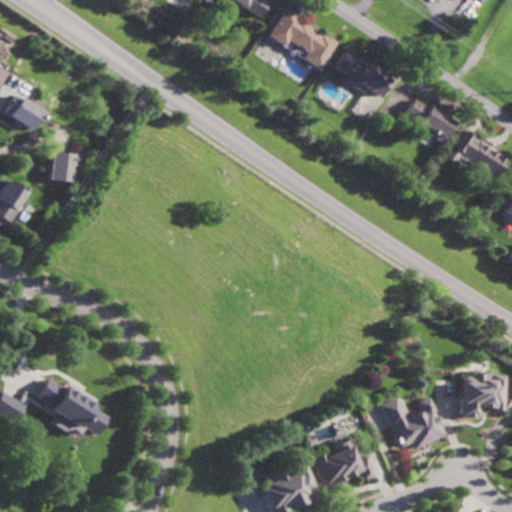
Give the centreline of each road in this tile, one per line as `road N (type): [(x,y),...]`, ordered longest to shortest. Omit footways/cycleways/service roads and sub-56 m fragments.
road 1 (secondary): [(511,321),(31,0)]
road 2 (residential): [(0,266),(101,311),(150,355),(169,429),(148,511)]
road 3 (residential): [(325,0),(511,127)]
road 4 (residential): [(375,511),(451,485),(482,490),(511,510)]
